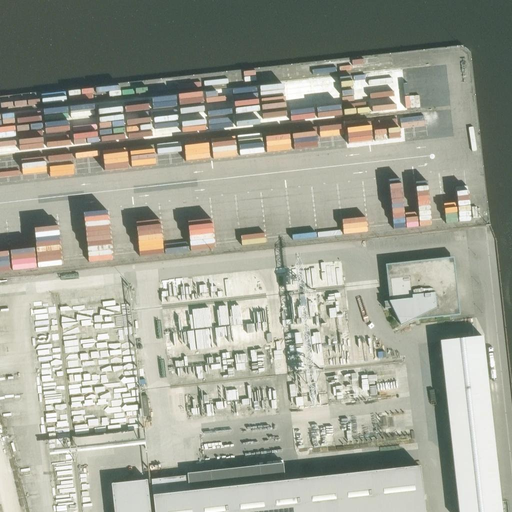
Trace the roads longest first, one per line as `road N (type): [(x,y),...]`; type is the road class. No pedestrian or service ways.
road 1 (unknown): [(0,198),(69,179),(387,137),(414,142),(427,155),(427,169),(392,187),(245,188),(58,208)]
road 2 (unknown): [(147,272),(312,252),(352,259),(382,324),(414,366),(423,415)]
road 3 (unknown): [(423,415),(405,410),(170,436)]
road 4 (unknown): [(0,348),(24,303),(39,292),(147,272)]
road 5 (unknown): [(170,436),(147,272)]
